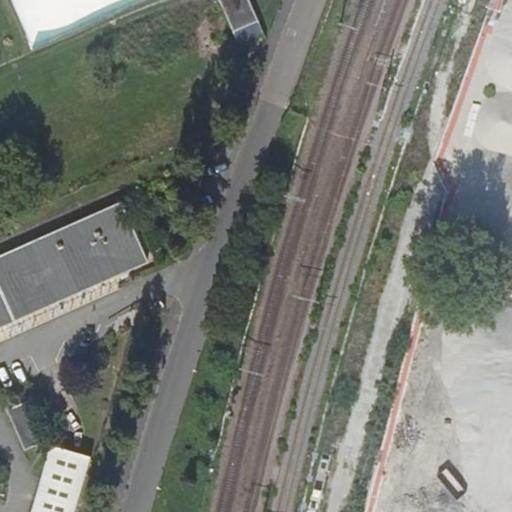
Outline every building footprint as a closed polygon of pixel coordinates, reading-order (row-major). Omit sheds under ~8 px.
[(7,0),(25,47),(154,0),(7,0)] [(220,0),(243,51),(267,39),(251,0),(220,0)] [(0,331),(148,265),(123,206),(0,260),(0,331)] [(31,409),(13,417),(36,467),(54,460),(31,409)] [(32,511),(75,511),(84,481),(45,470),(32,511)]
